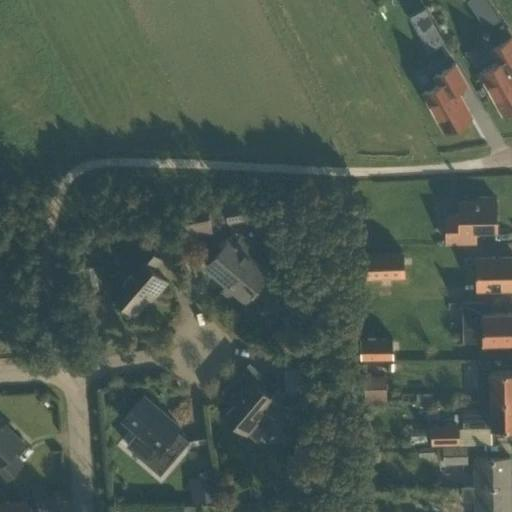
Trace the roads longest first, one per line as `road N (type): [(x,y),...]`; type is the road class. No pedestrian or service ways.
road 1 (residential): [(83,511),(74,371)]
road 2 (residential): [(74,371),(198,352)]
